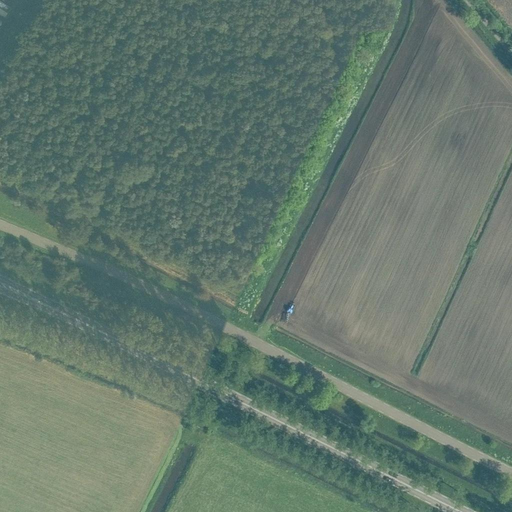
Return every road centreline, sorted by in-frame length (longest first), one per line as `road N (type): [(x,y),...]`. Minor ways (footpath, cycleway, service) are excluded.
road 1 (unclassified): [(511,473),(146,287),(0,223)]
road 2 (primary): [(461,511),(36,300)]
